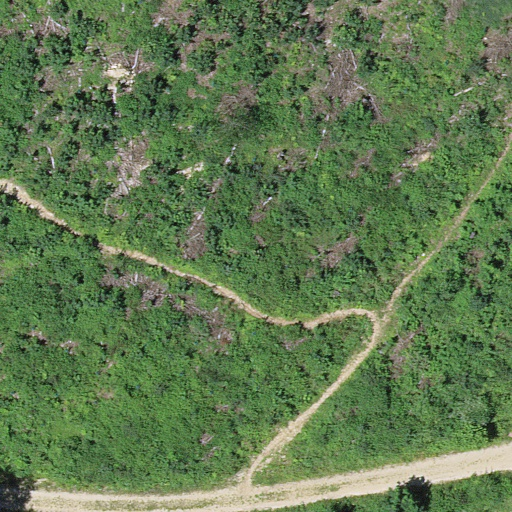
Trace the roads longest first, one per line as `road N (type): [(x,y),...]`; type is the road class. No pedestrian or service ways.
road 1 (track): [(511,455),(358,484),(219,497),(60,505),(0,497)]
road 2 (track): [(511,121),(374,335),(219,497)]
